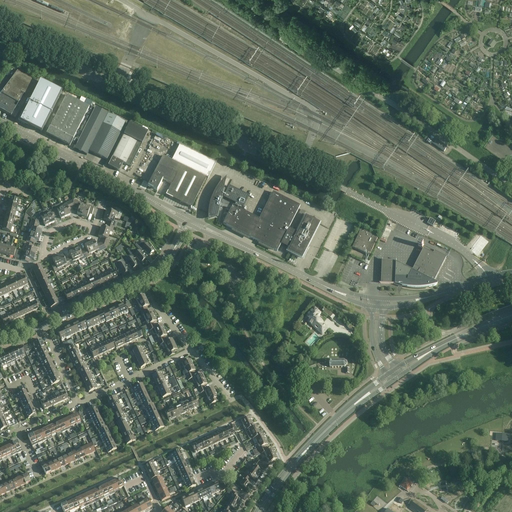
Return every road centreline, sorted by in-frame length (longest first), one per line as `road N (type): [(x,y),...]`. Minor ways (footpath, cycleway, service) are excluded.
road 1 (unclassified): [(511,184),(241,0)]
road 2 (tertiary): [(189,221),(0,121)]
road 3 (tertiary): [(372,302),(189,221)]
road 4 (tertiary): [(40,326),(154,272),(189,221)]
road 5 (secondary): [(259,511),(321,433),(389,379)]
road 6 (tertiary): [(511,273),(382,303)]
road 7 (secondary): [(398,373),(511,315)]
road 8 (unknown): [(259,195),(279,194),(321,220),(297,272)]
road 9 (residential): [(78,404),(190,350)]
